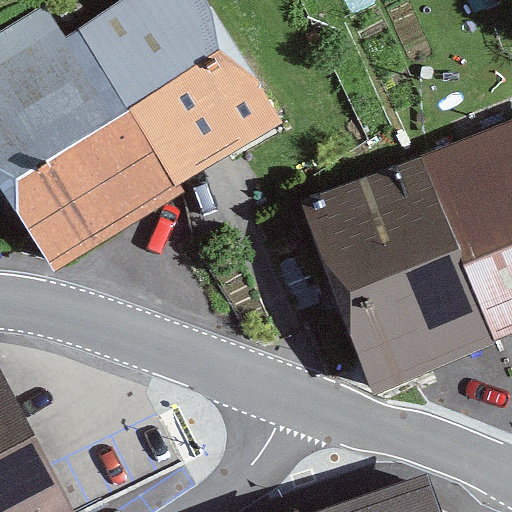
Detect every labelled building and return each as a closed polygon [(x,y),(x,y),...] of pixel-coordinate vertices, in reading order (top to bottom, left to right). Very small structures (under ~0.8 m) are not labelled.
[(162,183),(272,121),(201,0),(115,0),(58,36),(162,183)] [(0,197),(40,270),(169,193),(162,183),(58,36),(40,6),(0,27),(0,197)] [(511,120),(412,158),(477,342),(511,327),(511,120)] [(291,203),(356,393),(477,342),(412,158),(291,203)] [(0,511),(54,511),(0,391),(0,511)] [(432,511),(419,470),(279,511),(278,511),(432,511)]
